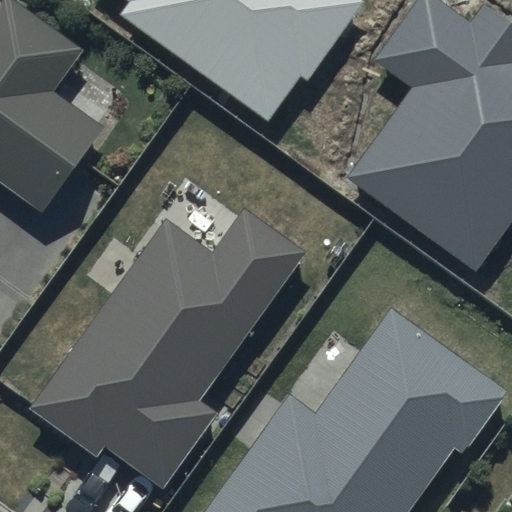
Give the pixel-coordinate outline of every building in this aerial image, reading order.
[(131,0),(132,1),(122,14),(266,116),(298,72),(307,78),(363,0),(131,0)] [(471,28),(432,0),(418,0),(374,62),(409,88),(344,178),(475,272),(511,220),(511,25),(486,7),(471,28)] [(0,7),(0,182),(40,212),(99,130),(48,93),(77,52),(5,1),(0,7)] [(296,262),(245,225),(214,268),(165,233),(37,411),(76,439),(91,420),(105,430),(99,439),(163,485),(209,421),(186,404),(256,308),(260,311),(296,262)] [(510,389),(390,304),(314,411),(287,392),(201,511),(407,511),(454,448),(463,454),(510,389)]
